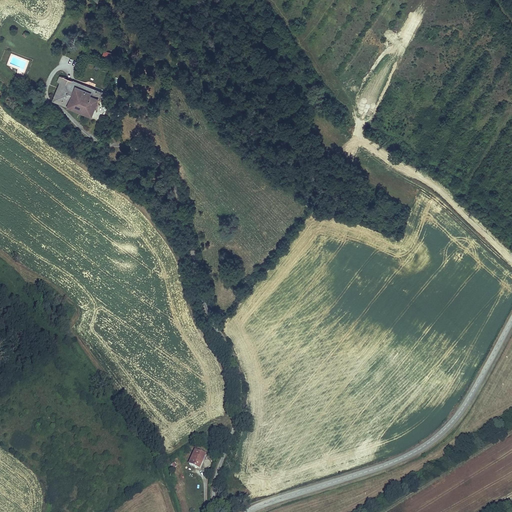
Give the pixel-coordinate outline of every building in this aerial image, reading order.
[(16,56),(13,61),(33,74),(39,65),(28,58),(32,52),(10,39),(1,54),(8,58),(11,52),(16,56)] [(8,58),(13,61),(16,56),(11,52),(8,58)] [(28,58),(39,65),(42,59),(32,52),(28,58)] [(116,97),(70,78),(67,84),(70,85),(63,103),(100,118),(106,102),(113,105),(116,97)] [(206,454),(195,449),(189,463),(200,468),(206,454)]
